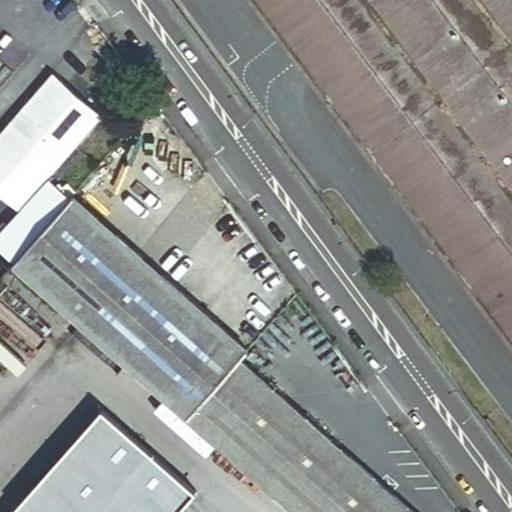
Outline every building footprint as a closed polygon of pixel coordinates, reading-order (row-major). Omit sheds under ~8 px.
[(511,0),(251,0),(511,342),(511,0)] [(0,140),(0,215),(9,224),(104,117),(57,76),(0,140)] [(252,350),(78,197),(18,265),(192,418),(243,359),(252,350)] [(417,511),(243,359),(192,418),(299,511),(417,511)] [(103,412),(16,511),(181,511),(197,495),(103,412)]
